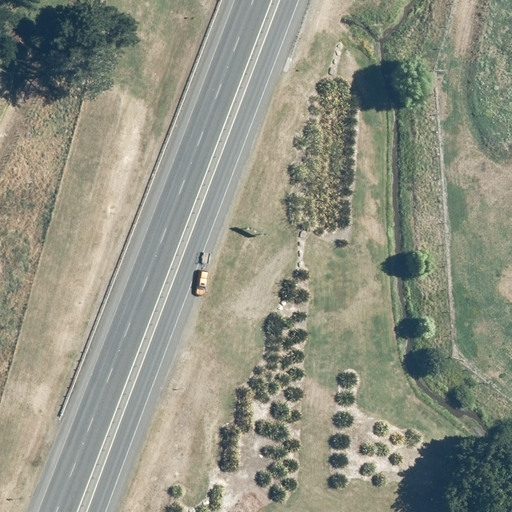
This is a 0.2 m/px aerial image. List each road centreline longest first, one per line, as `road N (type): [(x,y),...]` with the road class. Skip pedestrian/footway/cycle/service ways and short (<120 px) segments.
road 1 (trunk): [(59,511),(257,0)]
road 2 (trunk): [(286,0),(95,511)]
